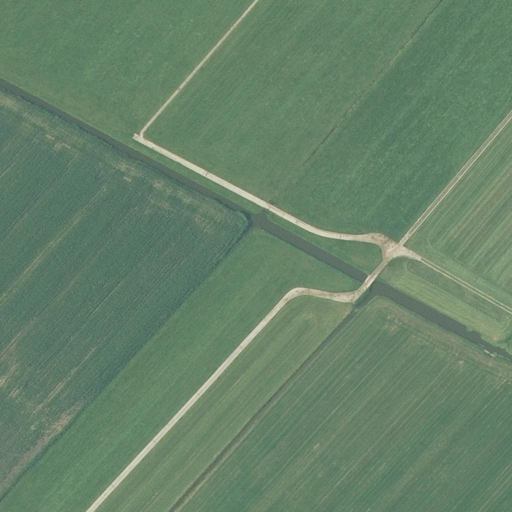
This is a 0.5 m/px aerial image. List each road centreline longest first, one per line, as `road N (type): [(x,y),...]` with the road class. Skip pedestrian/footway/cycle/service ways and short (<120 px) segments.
road 1 (track): [(87,511),(290,289),(368,281),(511,113)]
road 2 (track): [(511,304),(374,238),(317,232),(137,138),(257,0)]
